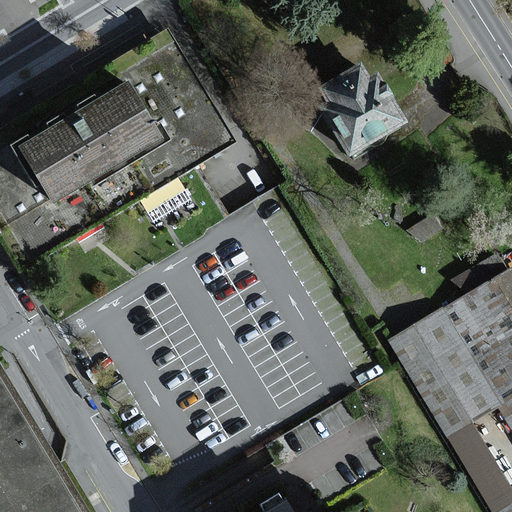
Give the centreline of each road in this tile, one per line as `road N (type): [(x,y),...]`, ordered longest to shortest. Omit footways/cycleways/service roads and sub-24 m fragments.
road 1 (residential): [(135,511),(0,283)]
road 2 (residential): [(103,0),(0,62)]
